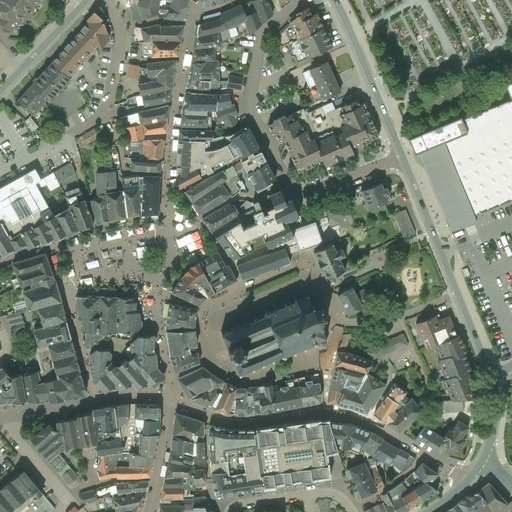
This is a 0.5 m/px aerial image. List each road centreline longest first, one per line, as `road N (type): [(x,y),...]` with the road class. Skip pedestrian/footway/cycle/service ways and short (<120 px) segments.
road 1 (residential): [(0,420),(156,393),(232,420),(323,412),(368,420),(467,481)]
road 2 (residential): [(402,156),(310,192),(290,187),(249,103),(260,42),(299,0)]
road 3 (tertiary): [(490,376),(402,156)]
road 4 (tertiary): [(402,156),(334,0)]
road 5 (residential): [(96,0),(118,31),(107,102),(68,137)]
road 6 (residential): [(222,511),(336,490),(356,511)]
road 7 (tertiary): [(85,0),(0,88)]
road 8 (residential): [(0,421),(68,500),(56,511)]
